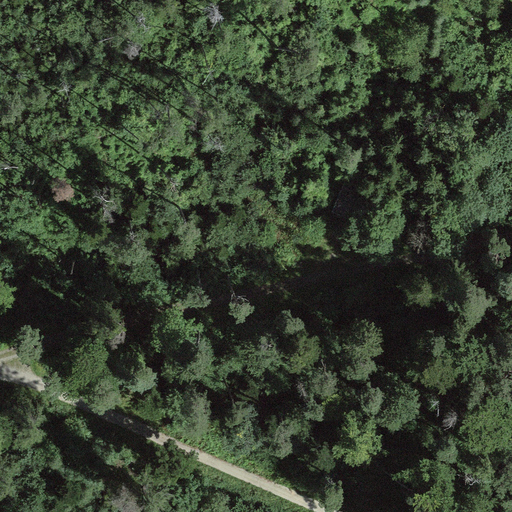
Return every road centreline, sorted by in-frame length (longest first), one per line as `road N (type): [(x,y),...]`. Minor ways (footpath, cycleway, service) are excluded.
road 1 (track): [(0,362),(185,308),(511,237)]
road 2 (track): [(0,376),(125,414),(334,511)]
